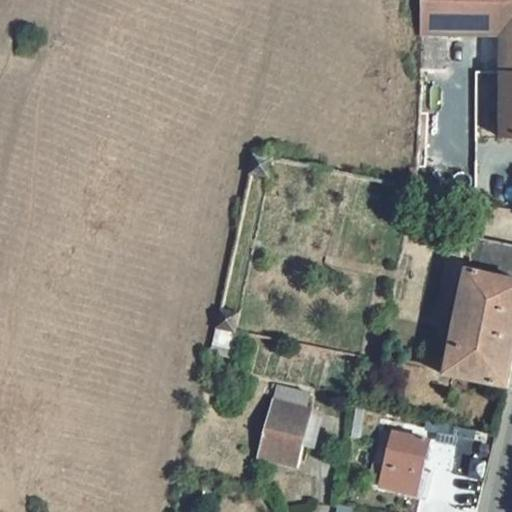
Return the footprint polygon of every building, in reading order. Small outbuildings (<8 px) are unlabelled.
[(511,0),(418,0),(417,29),(442,32),(489,34),(488,75),(511,77),(511,0)] [(415,68),(439,70),(442,32),(417,29),(415,68)] [(415,68),(413,98),(449,100),(450,72),(439,70),(415,68)] [(488,138),(511,139),(511,77),(488,75),(488,138)] [(423,121),(412,119),(409,171),(420,171),(423,121)] [(261,178),(266,160),(246,155),(241,174),(261,178)] [(500,394),(511,341),(511,247),(468,238),(436,380),(500,394)] [(219,311),(215,329),(228,332),(232,315),(219,311)] [(228,358),(232,333),(228,332),(215,329),(210,356),(228,358)] [(295,397),(259,390),(258,393),(295,402),(294,401),(295,397)] [(299,403),(298,403),(295,402),(258,393),(243,460),(286,471),(289,455),(296,422),(299,403)] [(311,409),(300,444),(310,447),(321,412),(311,409)] [(298,456),(303,424),(296,422),(289,455),(298,456)] [(462,475),(482,480),(493,437),(436,426),(435,442),(468,450),(462,475)] [(390,433),(377,487),(416,496),(428,442),(390,433)]
